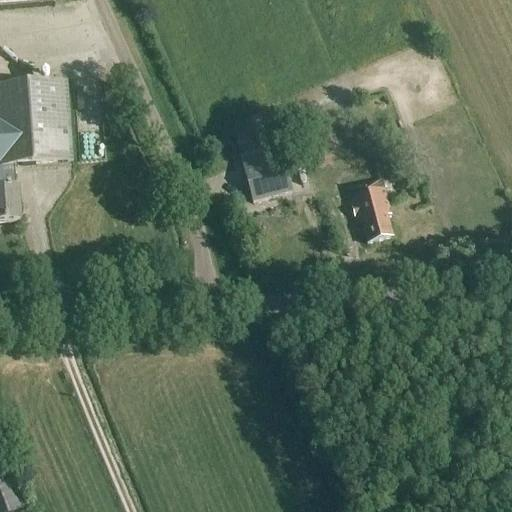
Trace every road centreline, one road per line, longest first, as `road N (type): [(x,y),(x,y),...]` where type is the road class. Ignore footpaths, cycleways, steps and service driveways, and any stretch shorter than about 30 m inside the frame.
road 1 (unclassified): [(212,329),(210,253),(99,0)]
road 2 (unclassified): [(212,329),(378,316),(511,294)]
road 3 (unclassified): [(0,344),(212,329)]
road 4 (track): [(59,340),(131,511)]
